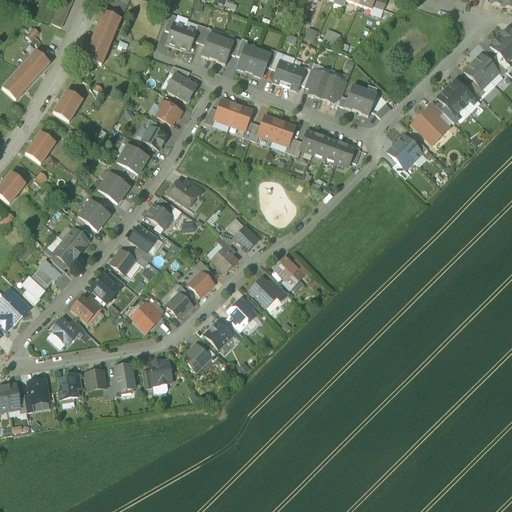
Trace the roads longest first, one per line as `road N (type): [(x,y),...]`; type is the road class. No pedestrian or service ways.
road 1 (residential): [(15,368),(21,341),(174,157),(215,81),(373,139)]
road 2 (residential): [(373,139),(360,172),(178,337),(15,368)]
road 3 (residential): [(421,0),(488,18),(373,139)]
road 4 (residential): [(0,156),(55,78),(90,0)]
